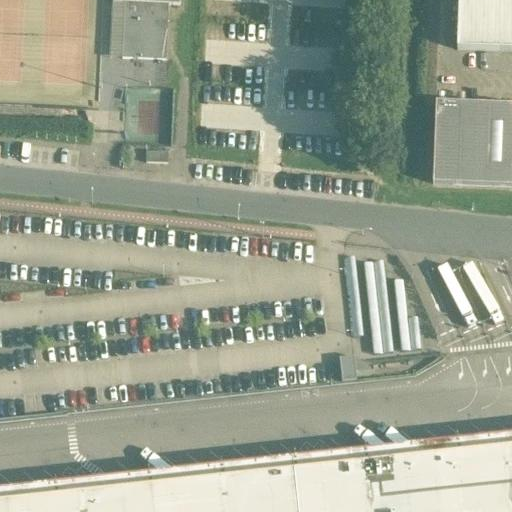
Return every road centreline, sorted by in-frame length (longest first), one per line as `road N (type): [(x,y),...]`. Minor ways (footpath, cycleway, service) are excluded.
road 1 (unclassified): [(373,219),(0,181)]
road 2 (unclassified): [(373,219),(511,233)]
